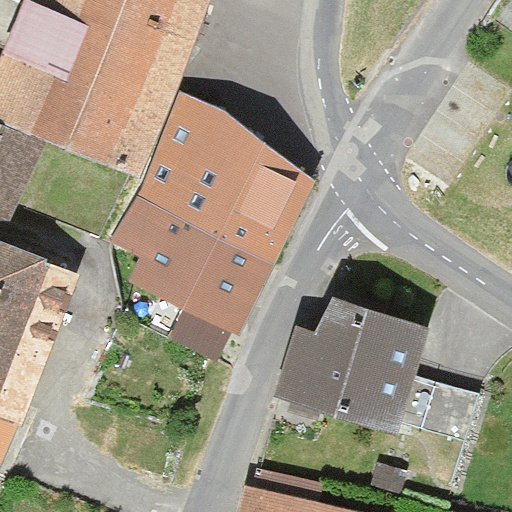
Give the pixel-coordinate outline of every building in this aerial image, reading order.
[(0,113),(128,175),(200,0),(17,0),(0,39),(0,113)] [(318,153),(177,90),(102,255),(234,323),(318,153)] [(0,453),(73,275),(0,245),(0,453)] [(390,435),(420,320),(313,289),(270,390),(390,435)] [(227,511),(385,511),(387,504),(237,469),(227,511)]
